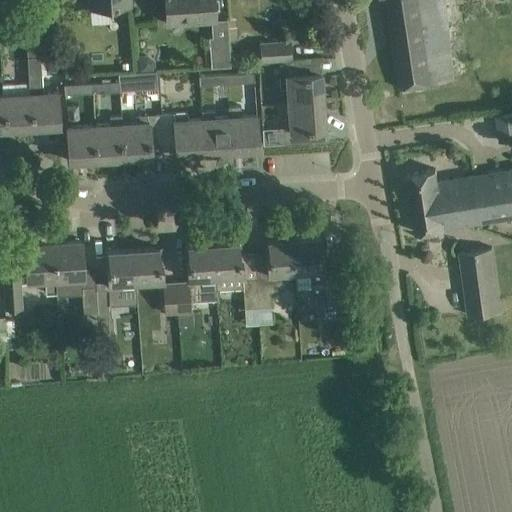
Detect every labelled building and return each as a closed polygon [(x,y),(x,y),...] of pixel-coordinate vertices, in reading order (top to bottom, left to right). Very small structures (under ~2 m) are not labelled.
[(165,0),(166,10),(166,22),(215,18),(213,0),(165,0)] [(384,0),(399,88),(453,80),(445,0),(384,0)] [(23,10),(5,12),(6,24),(24,22),(23,10)] [(211,24),(214,68),(230,67),(227,23),(211,24)] [(260,44),(261,61),(290,59),(289,41),(260,44)] [(42,46),(27,47),(30,83),(29,83),(29,91),(31,127),(59,125),(57,91),(43,92),(40,56),(43,56),(42,46)] [(288,103),(322,101),(320,73),(309,74),(308,62),(278,64),(280,88),(287,88),(288,103)] [(118,74),(118,82),(119,82),(120,91),(158,88),(157,71),(118,74)] [(254,72),(225,74),(226,84),(255,82),(254,72)] [(199,76),(200,85),(226,84),(225,74),(199,76)] [(92,83),(64,85),(65,94),(92,92),(92,83)] [(3,93),(4,129),(31,127),(29,91),(3,93)] [(324,128),(322,101),(288,103),(289,118),(282,118),(284,143),(313,141),(313,129),(324,128)] [(230,151),(258,149),(256,115),(242,115),(242,106),(228,107),(229,116),(228,116),(230,151)] [(203,152),(230,151),(228,116),(216,117),(215,110),(202,111),(202,118),(201,118),(203,152)] [(511,139),(511,111),(496,114),(501,141),(511,139)] [(175,154),(203,152),(201,118),(189,119),(189,112),(161,114),(163,143),(174,142),(175,154)] [(151,144),(163,143),(161,114),(136,116),(136,122),(124,123),(123,115),(121,115),(124,157),(151,156),(151,144)] [(96,159),(124,157),(121,115),(111,116),(112,124),(94,125),(96,159)] [(67,133),(69,161),(96,159),(94,125),(66,127),(67,133)] [(416,232),(436,229),(481,222),(474,175),(437,181),(436,169),(427,171),(407,174),(416,232)] [(511,169),(474,175),(481,222),(511,217),(511,169)] [(320,237),(293,239),(295,271),(294,271),(296,289),(310,288),(310,282),(322,282),(324,302),(337,301),(335,273),(323,273),(323,269),(321,251),(319,251),(318,239),(321,239),(320,237)] [(188,282),(176,283),(178,312),(191,311),(190,300),(216,299),(216,289),(215,277),(216,277),(214,243),(213,243),(213,241),(213,239),(197,240),(197,242),(198,244),(186,245),(186,247),(188,247),(189,259),(186,259),(187,277),(187,279),(188,282)] [(293,239),(264,241),(264,243),(267,243),(268,255),(265,255),(266,273),(269,273),(269,279),(270,289),(280,288),(279,272),(295,271),(293,239)] [(80,240),(52,242),(55,289),(66,288),(65,279),(83,277),(80,240)] [(26,257),(1,259),(2,282),(21,281),(27,281),(45,280),(45,290),(55,289),(52,242),(25,244),(26,257)] [(216,289),(243,287),(243,276),(243,275),(242,256),(240,256),(239,244),(241,244),(241,242),(214,243),(216,277),(215,277),(216,289)] [(134,249),(136,281),(163,280),(162,261),(160,261),(159,249),(161,249),(161,247),(134,249)] [(460,252),(469,315),(500,312),(492,247),(460,252)] [(96,281),(96,286),(96,289),(109,288),(110,294),(136,293),(136,281),(134,249),(105,251),(105,253),(107,253),(108,265),(106,265),(107,280),(96,281)] [(243,276),(243,287),(244,309),(258,308),(256,280),(255,274),(243,275),(243,276)] [(269,279),(256,280),(258,308),(271,307),(270,289),(269,279)] [(2,282),(4,309),(22,308),(21,281),(2,282)] [(162,284),(164,313),(178,312),(176,283),(162,284)] [(96,286),(82,287),(83,313),(98,312),(96,289),(96,286)] [(109,288),(96,289),(98,312),(98,318),(111,317),(110,294),(109,288)] [(6,319),(8,347),(18,347),(17,336),(15,336),(14,319),(6,319)]
